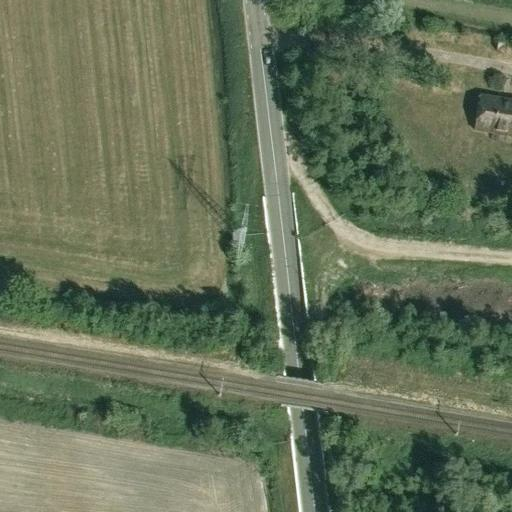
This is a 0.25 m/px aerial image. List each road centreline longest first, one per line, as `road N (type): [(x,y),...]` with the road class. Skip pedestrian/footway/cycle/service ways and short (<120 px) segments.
road 1 (tertiary): [(314,511),(255,0)]
road 2 (unknown): [(272,146),(293,157),(334,218),(354,232),(511,251)]
